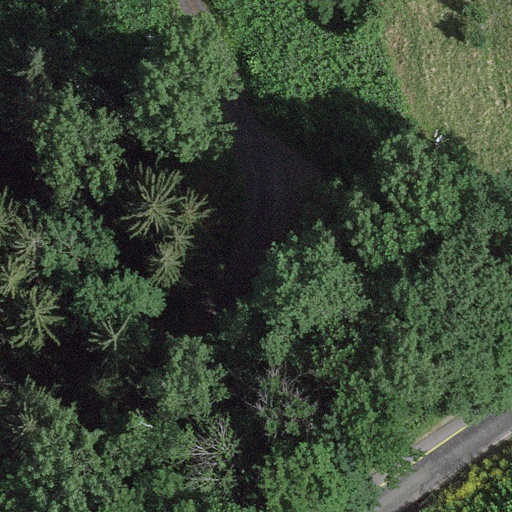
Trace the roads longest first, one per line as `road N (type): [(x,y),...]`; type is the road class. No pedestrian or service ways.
road 1 (track): [(198,0),(248,167),(229,278),(126,413),(30,486),(0,495)]
road 2 (unclassified): [(511,417),(372,511)]
